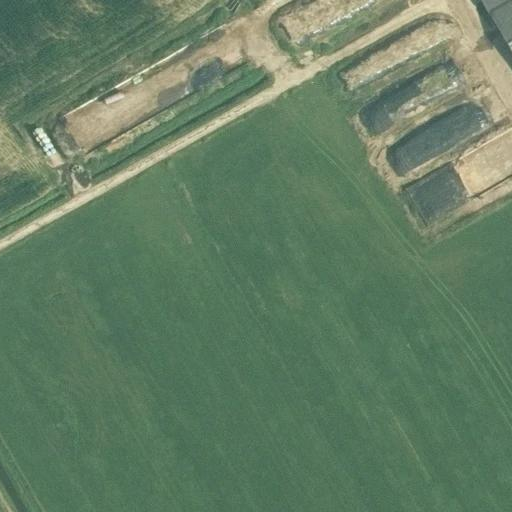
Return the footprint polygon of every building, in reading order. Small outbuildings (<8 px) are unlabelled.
[(511,0),(479,0),(511,56),(511,0)] [(398,65),(382,39),(338,67),(354,92),(398,65)] [(300,52),(305,62),(322,53),(317,43),(300,52)] [(145,87),(161,82),(157,65),(140,69),(145,87)] [(119,102),(67,123),(78,149),(129,129),(119,102)] [(429,218),(476,193),(481,201),(511,183),(511,123),(408,181),(429,218)] [(401,170),(424,155),(413,138),(390,153),(401,170)]
